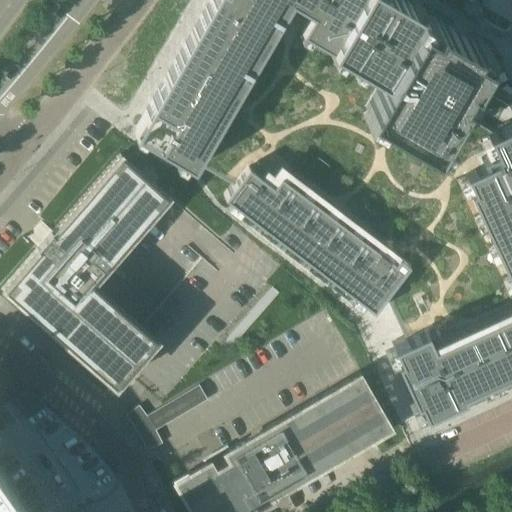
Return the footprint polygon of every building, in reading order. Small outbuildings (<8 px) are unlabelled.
[(136,126),(134,131),(139,134),(147,139),(178,157),(186,162),(192,165),(194,160),(207,168),(232,182),(224,192),(223,194),(231,199),(228,203),(229,203),(240,211),(242,208),(255,218),(253,221),(264,230),(266,227),(280,237),(277,240),(288,248),(291,245),(304,255),(302,259),(313,267),(315,264),(329,274),(326,277),(337,286),(340,283),(353,293),(351,296),(357,301),(362,304),(364,302),(372,308),(384,292),(404,336),(391,342),(392,343),(398,356),(394,358),(413,400),(417,398),(422,409),(423,411),(424,412),(463,394),(461,390),(478,383),(490,377),(511,367),(511,101),(469,76),(484,51),(482,50),(482,51),(479,49),(469,43),(472,39),(453,28),(451,27),(432,15),(432,16),(428,21),(418,15),(422,10),(422,9),(417,7),(409,2),(405,0),(209,0),(136,126)] [(166,193),(150,180),(119,153),(52,231),(50,229),(36,245),(38,247),(3,286),(114,383),(155,337),(90,280),(166,193)] [(358,374),(239,443),(175,480),(186,500),(186,501),(192,511),(255,511),(258,510),(255,504),(389,426),(358,374)] [(25,419),(41,402),(29,389),(7,401),(25,419)] [(32,427),(49,410),(41,402),(25,419),(32,427)] [(40,434),(57,418),(49,410),(32,427),(40,434)] [(48,442),(65,425),(57,418),(40,434),(48,442)] [(55,450),(72,433),(65,425),(48,442),(55,450)] [(58,511),(0,429),(0,511),(58,511)] [(63,457),(80,441),(72,433),(55,450),(63,457)] [(71,465),(88,448),(80,441),(63,457),(71,465)] [(79,473),(95,456),(88,448),(71,465),(79,473)] [(86,481),(103,464),(95,456),(79,473),(86,481)] [(94,488),(111,472),(103,464),(86,481),(94,488)] [(113,474),(111,472),(94,488),(102,496),(115,488),(116,482),(113,474)]
